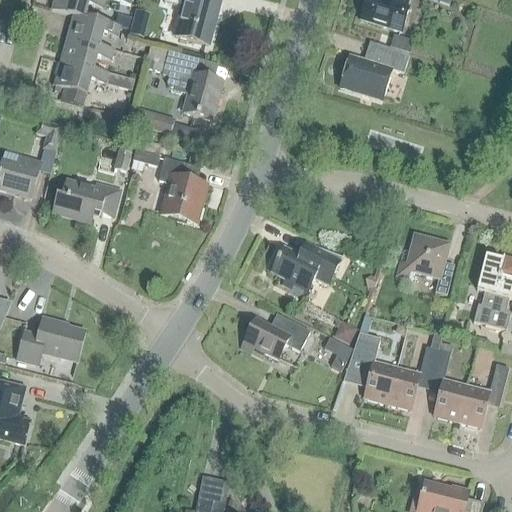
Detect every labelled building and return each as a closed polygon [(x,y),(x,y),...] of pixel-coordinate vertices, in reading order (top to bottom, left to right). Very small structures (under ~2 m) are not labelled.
[(104,2),(98,0),(53,0),(50,13),(72,19),(72,17),(84,20),(87,7),(102,11),(104,2)] [(131,0),(110,0),(109,3),(129,8),(131,0)] [(164,0),(164,5),(182,10),(174,39),(207,48),(218,5),(217,5),(197,0),(164,0)] [(379,0),(379,1),(375,0),(366,0),(360,23),(400,35),(408,10),(406,9),(408,0),(379,0)] [(72,19),(65,42),(98,51),(98,49),(102,36),(116,40),(119,30),(84,20),(72,17),(72,19)] [(393,37),(389,51),(409,57),(413,43),(393,37)] [(98,49),(98,51),(65,42),(59,65),(91,74),(92,73),(95,60),(110,64),(113,53),(98,49)] [(349,59),(339,91),(381,104),(391,73),(403,76),(409,57),(389,51),(375,46),(371,60),(363,64),(349,59)] [(166,88),(169,94),(187,99),(182,117),(211,125),(221,86),(200,80),(204,66),(205,65),(148,51),(143,72),(161,76),(161,79),(168,81),(166,88)] [(91,74),(59,65),(52,89),(64,92),(61,104),(79,109),(82,97),(85,98),(89,83),(103,87),(106,77),(92,73),(91,74)] [(175,122),(136,111),(132,128),(170,139),(175,122)] [(63,130),(39,123),(35,137),(45,140),(42,152),(56,156),(63,130)] [(116,152),(111,172),(124,176),(130,156),(116,152)] [(135,154),(132,164),(156,171),(159,161),(135,154)] [(2,167),(0,173),(0,194),(29,203),(40,165),(20,160),(17,172),(2,167)] [(170,189),(162,218),(195,228),(206,188),(196,186),(200,173),(165,162),(158,185),(170,189)] [(58,197),(53,217),(89,227),(93,210),(100,213),(99,218),(112,221),(119,195),(95,189),(94,194),(66,187),(63,198),(58,197)] [(402,252),(396,278),(412,282),(414,274),(438,281),(447,248),(426,242),(426,240),(416,238),(416,240),(414,239),(410,254),(402,252)] [(274,267),(271,274),(285,281),(282,286),(305,298),(313,282),(326,289),(341,260),(305,246),(300,257),(295,254),(293,257),(282,252),(279,258),(277,257),(272,266),(274,267)] [(511,262),(503,260),(504,258),(502,257),(501,263),(485,259),(476,293),(483,295),(480,309),(477,308),(472,326),(505,334),(510,316),(505,315),(508,301),(510,302),(511,293),(511,262)] [(437,284),(434,295),(446,298),(448,287),(437,284)] [(84,335),(67,330),(67,328),(42,321),(38,338),(24,335),(16,363),(38,369),(41,356),(76,365),(84,335)] [(245,341),(240,350),(262,361),(264,356),(277,363),(285,348),(299,355),(309,334),(285,321),(278,334),(255,322),(249,334),(247,333),(243,340),(245,341)] [(349,362),(372,368),(363,402),(386,408),(396,371),(373,365),(380,339),(359,333),(349,362)] [(419,377),(396,371),(386,408),(410,414),(418,380),(430,383),(438,353),(426,350),(419,377)] [(438,353),(430,383),(442,386),(433,420),(457,426),(466,389),(443,383),(450,356),(438,353)] [(480,432),(488,398),(500,401),(508,371),(495,368),(489,395),(466,389),(457,426),(480,432)] [(24,389),(0,383),(0,441),(22,447),(29,423),(21,421),(23,414),(18,413),(24,389)] [(452,493),(424,485),(420,501),(414,500),(410,511),(481,511),(483,506),(466,502),(468,494),(453,490),(452,493)] [(223,511),(224,508),(198,503),(196,511),(223,511)]
